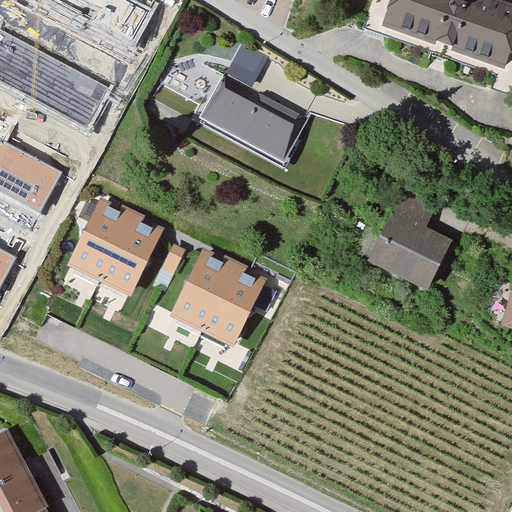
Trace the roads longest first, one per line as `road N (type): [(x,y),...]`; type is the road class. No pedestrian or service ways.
road 1 (secondary): [(0,368),(323,511)]
road 2 (residential): [(511,179),(216,0)]
